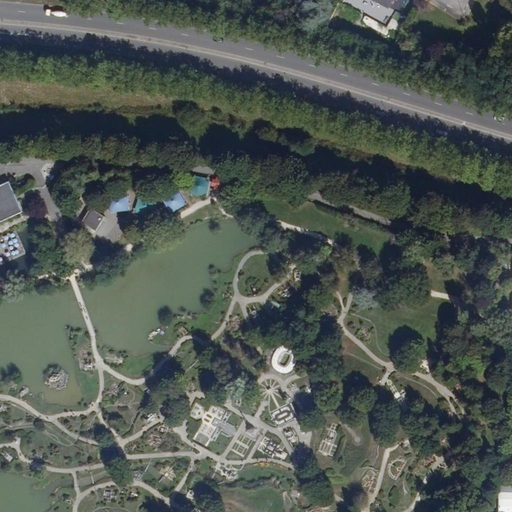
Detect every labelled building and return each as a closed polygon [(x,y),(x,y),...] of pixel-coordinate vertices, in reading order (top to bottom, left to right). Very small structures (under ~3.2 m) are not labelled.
[(440,0),(463,12),(469,0),(440,0)] [(207,196),(211,179),(194,175),(190,192),(207,196)] [(220,189),(221,178),(213,176),(211,187),(220,189)] [(0,223),(24,211),(9,182),(0,186),(0,223)] [(171,213),(187,204),(179,189),(163,197),(171,213)] [(110,194),(112,211),(129,209),(128,192),(110,194)] [(136,211),(152,217),(158,200),(142,194),(136,211)] [(96,231),(106,216),(91,206),(82,221),(96,231)] [(226,422),(230,414),(198,397),(188,415),(202,422),(194,437),(210,446),(218,431),(231,437),(237,427),(226,422)] [(511,484),(500,484),(500,498),(511,497),(511,484)] [(499,511),(511,511),(511,497),(500,498),(499,511)]
